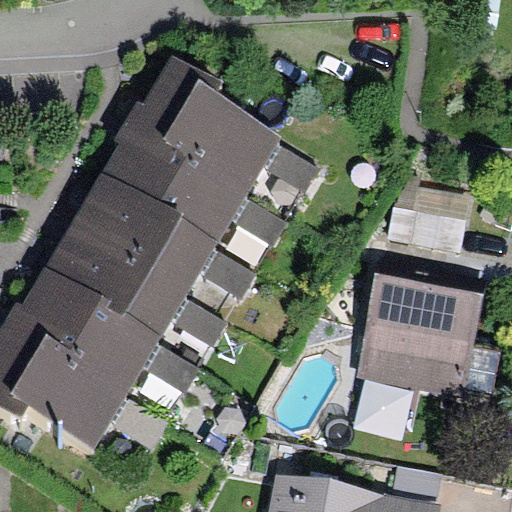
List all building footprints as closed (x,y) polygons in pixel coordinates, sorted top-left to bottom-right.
[(302,195),(316,171),(172,86),(140,140),(251,206),(269,175),(302,195)] [(267,250),(281,227),(136,141),(104,196),(215,262),(234,231),(267,250)] [(234,307),(248,284),(104,197),(76,244),(187,310),(201,287),(234,307)] [(388,247),(450,259),(455,236),(393,224),(388,247)] [(205,354),(219,331),(75,245),(47,291),(158,357),(172,334),(205,354)] [(377,279),(356,366),(452,388),(472,301),(377,279)] [(175,401),(189,378),(44,292),(9,350),(120,417),(142,381),(175,401)] [(138,461),(152,438),(8,351),(0,364),(0,426),(84,477),(105,441),(138,461)] [(359,511),(284,498),(281,511),(359,511)]
